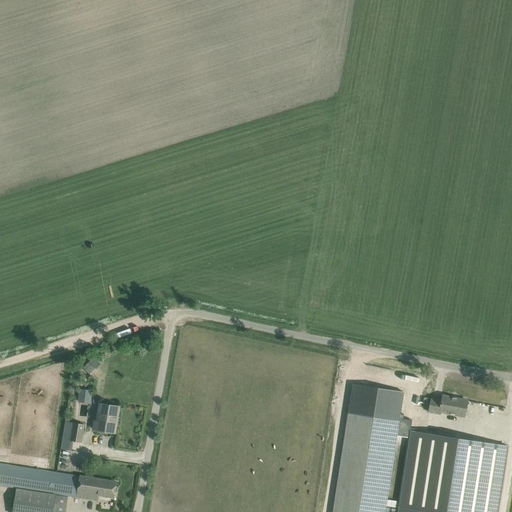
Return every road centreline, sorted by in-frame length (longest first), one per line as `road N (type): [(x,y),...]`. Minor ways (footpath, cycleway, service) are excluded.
road 1 (unclassified): [(137,511),(171,315),(189,312),(511,378)]
road 2 (track): [(0,365),(171,315)]
